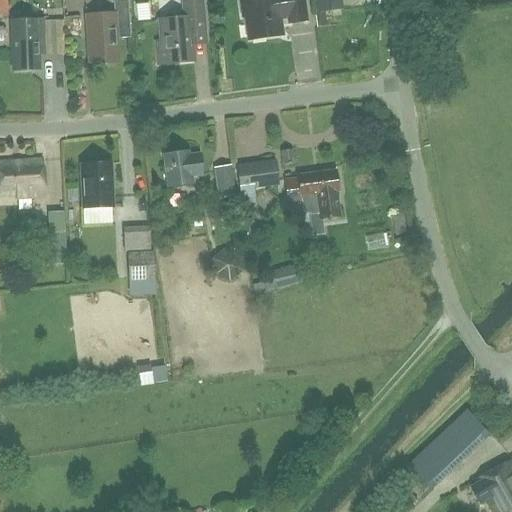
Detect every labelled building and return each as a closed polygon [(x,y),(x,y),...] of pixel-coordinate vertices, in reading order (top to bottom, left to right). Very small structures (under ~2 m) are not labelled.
[(85,16),(88,64),(118,62),(117,39),(130,38),(128,2),(127,0),(109,0),(110,3),(112,3),(112,15),(85,16)] [(245,17),(249,40),(278,36),(282,31),(280,18),(288,16),(288,18),(306,16),(303,0),(240,0),(243,18),(245,17)] [(313,0),(316,18),(340,15),(339,9),(343,9),(341,0),(313,0)] [(157,65),(192,62),(191,45),(205,44),(201,2),(180,4),(182,19),(157,21),(159,43),(155,43),(157,65)] [(285,21),(290,41),(303,38),(298,18),(285,21)] [(11,21),(13,71),(38,70),(38,55),(43,55),(42,20),(11,21)] [(281,152),(283,164),(293,163),(292,150),(281,152)] [(166,188),(193,185),(192,177),(202,176),(199,154),(189,155),(189,153),(162,156),(166,188)] [(274,160),(237,165),(242,209),(255,207),(253,187),(276,184),(274,160)] [(42,161),(0,163),(0,195),(16,194),(16,199),(44,197),(42,161)] [(109,162),(80,163),(82,208),(112,206),(109,162)] [(237,208),(230,165),(213,167),(220,211),(237,208)] [(286,192),(288,203),(300,201),(301,209),(309,214),(316,213),(317,219),(339,217),(336,192),(338,191),(335,170),(297,175),(299,190),(286,192)] [(53,220),(53,202),(42,202),(42,220),(53,220)] [(114,218),(115,239),(141,238),(139,217),(114,218)] [(66,263),(64,232),(48,233),(49,264),(66,263)] [(228,282),(242,271),(240,254),(223,248),(210,259),(212,275),(228,282)] [(128,254),(129,282),(153,281),(152,254),(128,254)] [(296,264),(270,270),(275,289),(300,283),(296,264)] [(89,269),(74,265),(71,276),(86,280),(89,269)] [(271,280),(251,284),(253,293),(273,289),(271,280)] [(163,369),(151,371),(153,384),(165,383),(163,369)] [(511,511),(511,458),(476,479),(494,511),(511,511)]
